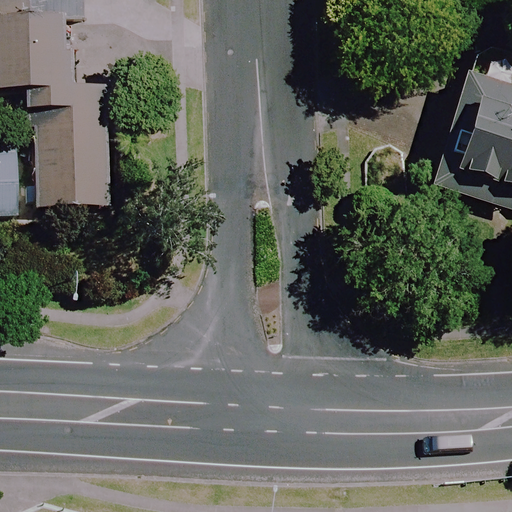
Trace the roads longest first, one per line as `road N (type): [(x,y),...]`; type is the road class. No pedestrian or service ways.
road 1 (residential): [(272,422),(261,0)]
road 2 (tertiary): [(272,422),(0,403)]
road 3 (tertiary): [(511,413),(272,422)]
